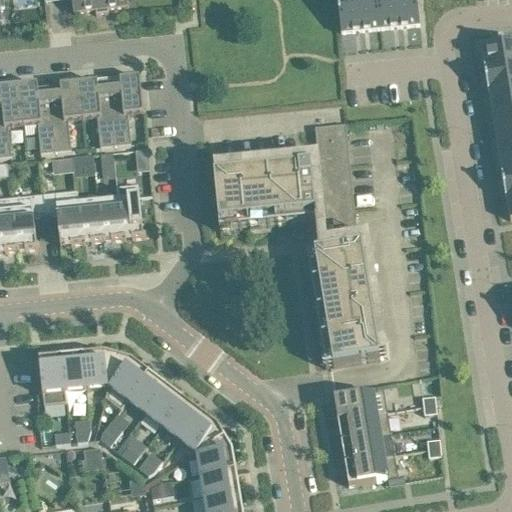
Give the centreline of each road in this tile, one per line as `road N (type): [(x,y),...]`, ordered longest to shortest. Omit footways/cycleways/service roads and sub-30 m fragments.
road 1 (residential): [(0,66),(172,47),(193,249),(152,308)]
road 2 (residential): [(446,61),(511,461)]
road 3 (unclassified): [(152,308),(284,416),(300,511)]
road 4 (unclassified): [(0,312),(129,301),(152,308)]
